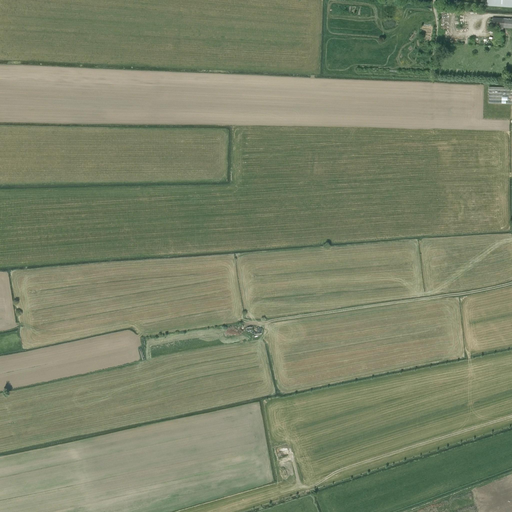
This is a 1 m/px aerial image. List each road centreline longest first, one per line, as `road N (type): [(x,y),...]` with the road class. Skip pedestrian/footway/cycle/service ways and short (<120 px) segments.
road 1 (track): [(511,286),(239,324)]
road 2 (track): [(511,14),(388,0)]
